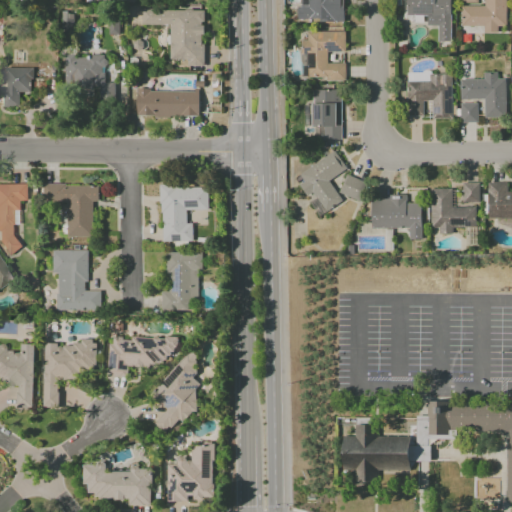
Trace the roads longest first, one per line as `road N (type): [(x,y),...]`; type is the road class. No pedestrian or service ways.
road 1 (residential): [(375,0),(380,130),(397,153),(511,152)]
road 2 (residential): [(240,152),(0,151)]
road 3 (primary): [(276,511),(274,316)]
road 4 (primary): [(240,152),(246,317)]
road 5 (residential): [(130,299),(129,152)]
road 6 (primary): [(246,317),(247,437)]
